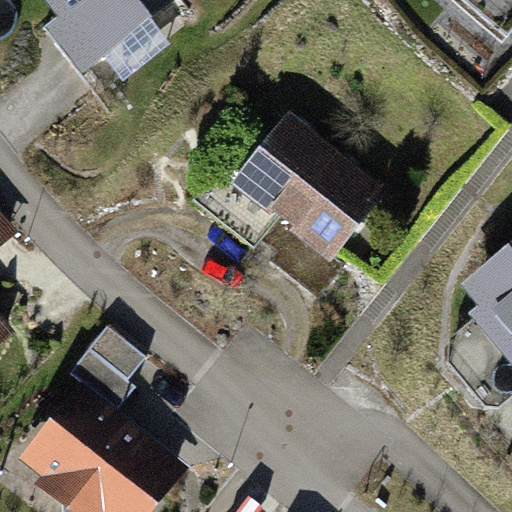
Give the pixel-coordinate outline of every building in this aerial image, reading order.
[(176,0),(21,0),(77,74),(176,0)] [(370,197),(276,121),(216,196),(311,271),(370,197)] [(0,229),(0,249),(10,241),(0,229)] [(511,243),(443,300),(511,384),(511,243)] [(152,511),(182,475),(74,389),(9,470),(62,511),(152,511)]
